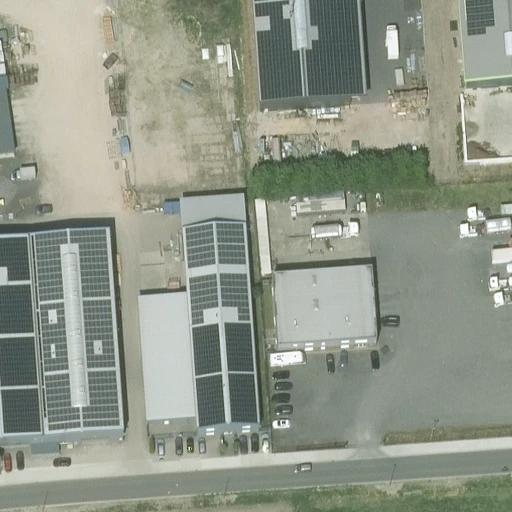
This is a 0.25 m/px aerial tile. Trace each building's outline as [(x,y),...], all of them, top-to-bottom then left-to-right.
[(251,0),(259,113),(363,106),(356,0),(251,0)] [(511,0),(457,0),(464,91),(511,87),(511,0)] [(245,236),(183,240),(187,302),(190,340),(252,335),(245,236)] [(108,242),(27,247),(42,449),(123,444),(108,242)] [(27,247),(0,249),(0,452),(42,449),(27,247)] [(290,276),(346,274),(345,266),(290,269),(290,276)] [(371,276),(272,283),(277,355),(377,348),(371,276)] [(190,340),(187,302),(140,306),(149,428),(196,424),(190,340)] [(252,335),(190,340),(196,424),(197,439),(259,435),(252,335)]
